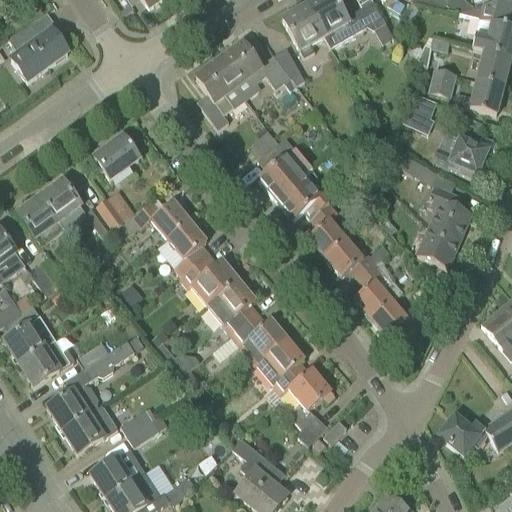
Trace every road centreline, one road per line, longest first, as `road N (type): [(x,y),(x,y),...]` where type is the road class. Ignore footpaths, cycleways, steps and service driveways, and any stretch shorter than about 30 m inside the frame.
road 1 (residential): [(402,421),(126,67)]
road 2 (residential): [(402,421),(511,182)]
road 3 (residential): [(126,67),(0,161)]
